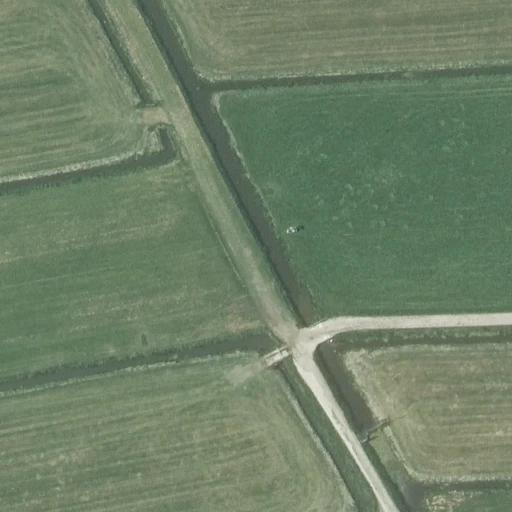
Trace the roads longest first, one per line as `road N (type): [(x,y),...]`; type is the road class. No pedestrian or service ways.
road 1 (track): [(294,350),(115,0)]
road 2 (track): [(388,511),(294,350)]
road 3 (track): [(335,327),(511,321)]
